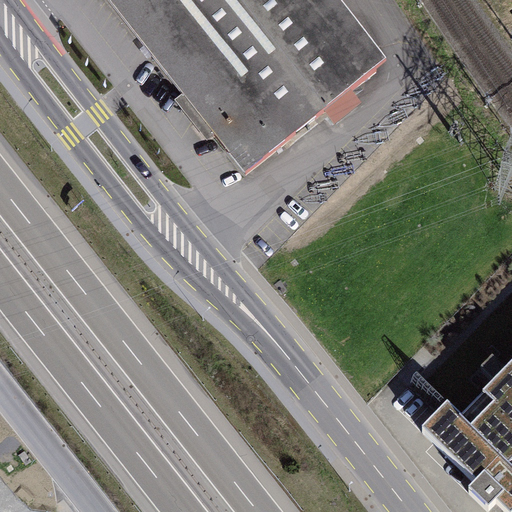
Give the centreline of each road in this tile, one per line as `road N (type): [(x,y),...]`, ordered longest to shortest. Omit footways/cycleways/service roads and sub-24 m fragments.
road 1 (primary): [(409,511),(292,362),(151,210),(0,8)]
road 2 (motorway): [(259,511),(0,184)]
road 3 (motorway): [(0,281),(183,511)]
road 4 (residential): [(0,395),(91,511)]
